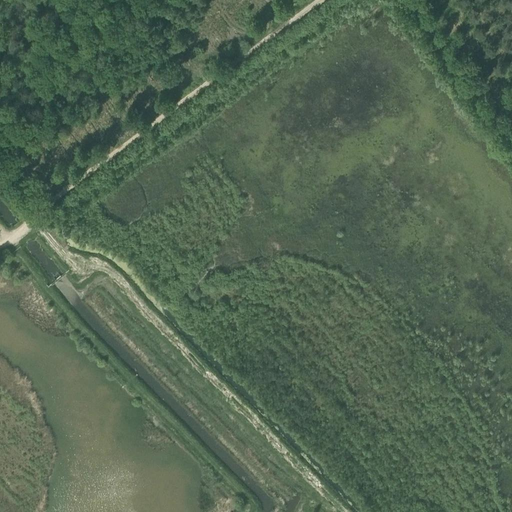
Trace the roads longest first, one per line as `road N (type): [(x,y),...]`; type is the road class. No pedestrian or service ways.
road 1 (track): [(319,0),(0,245)]
road 2 (track): [(511,139),(406,0)]
